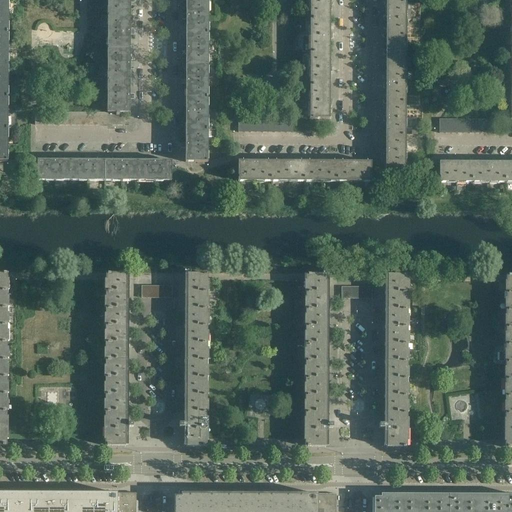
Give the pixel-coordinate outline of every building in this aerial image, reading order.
[(0,0),(0,32),(8,33),(8,1),(0,0)] [(130,17),(129,0),(107,0),(108,16),(130,17)] [(332,6),(332,1),(330,1),(329,0),(309,0),(310,20),(330,20),(330,6),(332,6)] [(208,33),(208,1),(186,1),(186,33),(208,33)] [(406,37),(406,19),(406,4),(386,3),(386,17),(384,17),(384,20),(384,23),(386,23),(386,37),(406,37)] [(130,49),(130,17),(108,16),(107,49),(130,49)] [(332,39),(332,34),(330,34),(330,20),(310,20),(310,53),(330,53),(330,39),(332,39)] [(0,64),(8,65),(8,49),(8,33),(0,32),(0,64)] [(208,66),(208,49),(208,33),(186,33),(186,66),(208,66)] [(406,70),(406,37),(386,37),(386,50),(384,50),(384,56),(386,56),(386,70),(406,70)] [(130,81),(130,49),(107,49),(107,81),(130,81)] [(332,72),(332,67),(330,67),(330,53),(310,53),(309,86),(330,86),(330,72),(332,72)] [(208,98),(208,66),(186,66),(186,98),(208,98)] [(405,103),(406,85),(406,70),(386,70),(386,84),(384,84),(384,89),(386,89),(386,103),(405,103)] [(129,114),(130,81),(107,81),(107,113),(107,114),(124,114),(129,114)] [(332,105),(332,100),(329,100),(330,86),(309,86),(309,119),(329,120),(329,105),(332,105)] [(208,130),(208,98),(186,98),(185,130),(208,130)] [(405,136),(405,103),(386,103),(385,117),(383,117),(383,122),(385,122),(385,136),(405,136)] [(124,126),(124,114),(107,114),(107,113),(101,113),(101,126),(124,126)] [(207,163),(208,146),(208,130),(185,130),(185,162),(207,163)] [(405,169),(405,152),(405,136),(385,136),(385,150),(383,150),(383,155),(385,155),(385,169),(405,169)] [(71,181),(71,161),(57,161),(57,156),(52,156),(52,161),(37,161),(37,181),(71,181)] [(104,181),(104,161),(90,161),(90,157),(85,157),(85,161),(71,161),(71,181),(104,181)] [(138,182),(138,161),(124,161),(124,157),(118,157),(118,161),(104,161),(104,181),(138,182)] [(171,182),(171,168),(171,161),(157,161),(157,157),(152,157),(152,161),(138,161),(138,182),(171,182)] [(271,182),(271,162),(257,162),(257,160),(252,160),(252,162),(238,162),(238,182),(271,182)] [(304,182),(304,162),(290,162),(290,160),(285,160),(285,162),(271,162),(271,182),(304,182)] [(337,182),(337,162),(324,162),(324,160),(318,160),(318,162),(304,162),(304,182),(337,182)] [(371,183),(371,162),(357,162),(357,160),(351,160),(351,162),(337,162),(337,182),(371,183)] [(472,183),(472,163),(458,163),(458,161),(453,161),(453,163),(439,163),(439,183),(472,183)] [(505,183),(505,163),(491,163),(491,161),(486,161),(486,163),(472,163),(472,183),(505,183)] [(126,274),(106,274),(106,279),(105,439),(105,446),(125,446),(125,436),(128,433),(128,430),(128,428),(128,427),(133,427),(133,423),(129,423),(129,424),(128,424),(128,422),(125,422),(126,356),(126,279),(126,274)] [(207,438),(207,360),(207,279),(207,274),(187,274),(187,279),(186,422),(184,422),(184,423),(179,423),(179,428),(184,428),(184,429),(184,433),(186,433),(186,447),(207,447),(207,438)] [(325,423),(326,282),(326,279),(326,275),(305,275),(305,279),(305,439),(305,447),(325,447),(325,433),(326,433),(326,430),(325,430),(325,429),(328,429),(328,428),(333,428),(333,424),(328,424),(328,422),(325,423)] [(407,448),(407,361),(408,278),(408,275),(388,275),(387,275),(387,278),(386,423),(384,423),(384,424),(379,424),(379,428),(384,429),(384,430),(386,430),(386,433),(386,448),(407,448)] [(136,511),(136,493),(108,493),(108,496),(107,511),(136,511)] [(336,511),(336,494),(308,494),(308,497),(307,511),(336,511)] [(0,511),(107,511),(108,496),(0,495),(0,511)] [(307,511),(308,497),(174,497),(173,511),(307,511)] [(507,511),(507,498),(374,498),(373,511),(507,511)]
